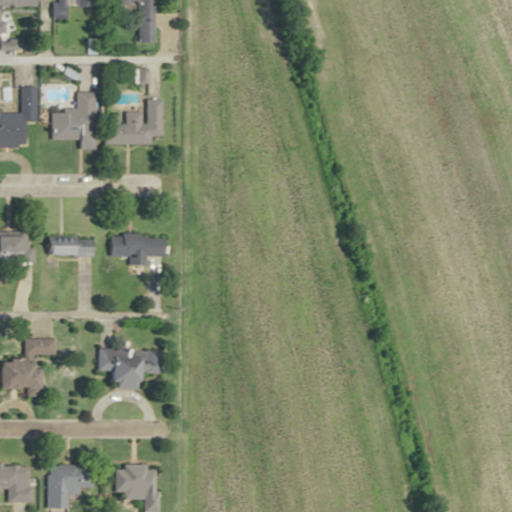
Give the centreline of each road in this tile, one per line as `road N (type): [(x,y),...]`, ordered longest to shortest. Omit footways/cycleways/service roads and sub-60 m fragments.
road 1 (residential): [(180,0),(185,428),(0,428)]
road 2 (residential): [(0,312),(184,313)]
road 3 (residential): [(182,189),(0,188)]
road 4 (residential): [(0,60),(180,60)]
